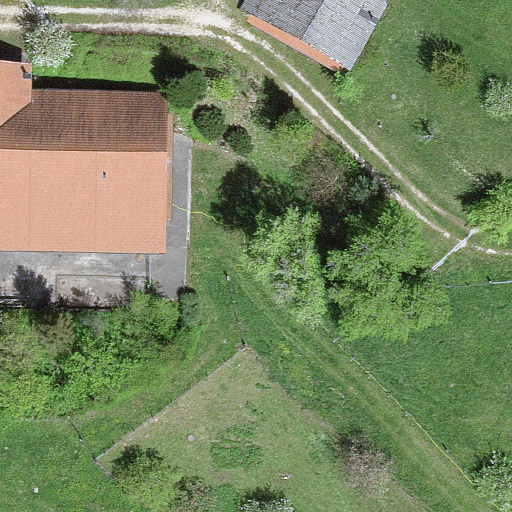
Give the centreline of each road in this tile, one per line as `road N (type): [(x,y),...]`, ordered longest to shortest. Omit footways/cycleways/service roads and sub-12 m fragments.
road 1 (track): [(484,511),(246,274),(196,268),(135,281),(0,271)]
road 2 (track): [(511,242),(408,197),(224,38),(185,23),(61,31),(0,24)]
